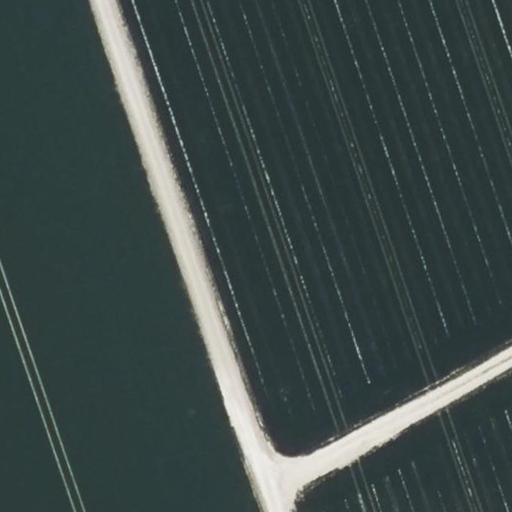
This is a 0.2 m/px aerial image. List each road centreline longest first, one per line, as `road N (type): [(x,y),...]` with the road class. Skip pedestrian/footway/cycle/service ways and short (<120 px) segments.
road 1 (track): [(105,0),(277,511)]
road 2 (track): [(226,511),(511,354)]
